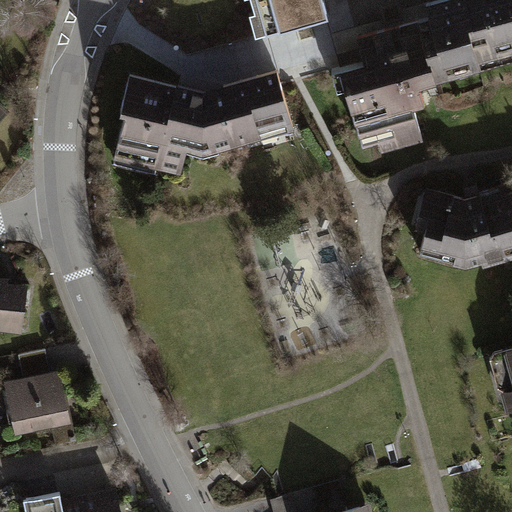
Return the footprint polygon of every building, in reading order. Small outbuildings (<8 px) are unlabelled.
[(255,0),(266,36),(323,20),(317,0),(255,0)] [(511,0),(468,0),(429,11),(432,25),(371,42),(379,70),(348,78),(370,160),(430,144),(419,100),(459,90),(457,83),(511,68),(511,0)] [(211,91),(139,72),(119,163),(187,180),(193,155),(222,160),(303,134),(289,72),(211,91)] [(0,116),(16,100),(0,83),(0,116)] [(511,187),(498,192),(441,187),(417,244),(472,264),(511,251),(511,187)] [(28,284),(0,282),(0,333),(23,335),(28,284)] [(511,358),(502,361),(511,408),(511,358)] [(23,380),(4,383),(14,438),(69,428),(59,373),(51,374),(23,380)] [(125,511),(121,487),(23,505),(24,511),(125,511)]
